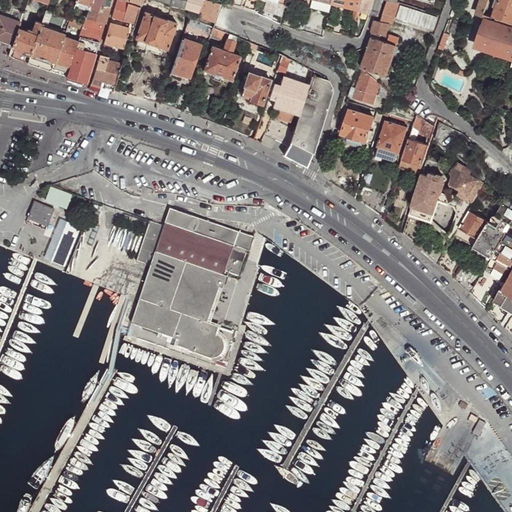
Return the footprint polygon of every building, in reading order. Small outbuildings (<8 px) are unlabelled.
[(131,23),(135,25),(140,7),(117,0),(112,17),(131,23)] [(187,0),(185,8),(193,10),(195,0),(187,0)] [(195,0),(193,10),(200,12),(203,0),(195,0)] [(217,22),(223,4),(209,0),(203,0),(200,12),(199,14),(200,16),(217,22)] [(269,0),(265,16),(273,20),(278,2),(270,0),(269,0)] [(332,0),(331,4),(357,10),(359,0),(332,0)] [(370,13),(373,0),(359,0),(357,10),(370,13)] [(392,25),(399,4),(396,3),(387,0),(380,22),(390,25),(392,25)] [(483,15),(484,14),(488,0),(480,0),(476,12),(483,15)] [(511,0),(497,0),(492,17),(494,18),(503,21),(511,24),(511,0)] [(87,17),(106,23),(110,7),(93,1),(92,5),(87,17)] [(455,1),(450,16),(454,17),(460,3),(455,1)] [(19,28),(21,22),(25,12),(0,3),(0,42),(13,47),(19,28)] [(149,6),(146,12),(158,17),(160,10),(149,6)] [(400,7),(396,19),(434,31),(438,19),(400,7)] [(42,22),(41,25),(47,27),(49,23),(50,23),(53,14),(46,11),(44,18),(42,22)] [(158,17),(146,12),(137,38),(139,39),(166,50),(169,51),(178,25),(166,20),(161,18),(158,17)] [(100,42),(106,23),(87,17),(84,24),(82,30),(79,36),(100,42)] [(60,32),(65,34),(68,26),(70,19),(65,18),(60,32)] [(213,31),(214,27),(191,18),(188,27),(208,33),(209,30),(213,31)] [(502,24),(503,21),(494,18),(492,24),(500,27),(501,24),(502,24)] [(68,26),(82,30),(84,24),(70,19),(68,26)] [(32,32),(38,34),(41,25),(42,22),(36,20),(32,32)] [(385,36),(390,25),(380,22),(375,20),(371,30),(372,37),(387,42),(389,37),(385,36)] [(511,56),(511,30),(500,27),(492,24),(486,22),(478,46),(511,56)] [(111,23),(104,43),(114,45),(120,26),(111,23)] [(31,54),(55,61),(64,36),(65,34),(60,32),(47,27),(41,25),(38,34),(31,54)] [(124,48),(127,49),(133,31),(126,28),(120,26),(114,45),(124,48)] [(210,39),(212,35),(208,33),(188,27),(187,30),(210,39)] [(13,47),(31,54),(38,34),(32,32),(19,28),(13,47)] [(444,33),(438,49),(444,51),(450,35),(444,33)] [(239,37),(231,34),(224,51),(233,54),(239,37)] [(390,34),(389,37),(387,42),(396,45),(399,38),(390,34)] [(55,61),(69,66),(75,47),(77,41),(64,36),(55,61)] [(96,53),(100,42),(79,36),(77,41),(75,47),(96,53)] [(396,45),(387,42),(372,37),(369,47),(393,55),(396,45)] [(164,57),(166,50),(139,39),(137,46),(164,57)] [(184,41),(173,71),(185,75),(189,76),(200,46),(192,43),(184,41)] [(267,49),(251,42),(249,48),(265,54),(267,49)] [(87,82),(96,53),(75,47),(69,66),(65,75),(87,82)] [(240,57),(233,54),(224,51),(213,47),(205,71),(211,73),(214,74),(233,81),(240,57)] [(369,47),(362,68),(386,77),(394,55),(393,55),(369,47)] [(28,63),(52,71),(55,61),(31,54),(28,63)] [(290,58),(284,55),(278,70),(285,73),(289,63),(288,62),(290,58)] [(92,83),(100,86),(102,80),(108,60),(99,58),(92,83)] [(111,83),(116,84),(123,64),(112,61),(109,60),(108,60),(102,80),(111,83)] [(52,71),(65,75),(69,66),(55,61),(52,71)] [(313,77),(315,72),(308,68),(305,72),(313,77)] [(376,95),(379,83),(363,70),(358,85),(357,89),(376,95)] [(243,92),(244,92),(253,96),(251,99),(262,104),(270,81),(250,72),(243,92)] [(273,108),(299,119),(310,85),(284,76),(281,86),(275,83),(269,99),(275,101),(273,108)] [(333,91),(330,85),(326,81),(313,77),(310,85),(299,119),(295,131),(290,145),(284,155),(307,167),(314,151),(333,91)] [(374,100),(376,95),(357,89),(354,98),(372,104),(374,99),(374,100)] [(349,108),(342,133),(366,140),(374,117),(349,108)] [(424,119),(418,113),(414,125),(431,137),(434,126),(424,119)] [(233,132),(245,136),(251,120),(240,116),(233,132)] [(273,150),(283,125),(270,119),(260,143),(273,150)] [(379,145),(399,152),(407,127),(386,120),(378,145),(379,145)] [(439,122),(434,138),(444,146),(455,141),(462,132),(452,127),(439,122)] [(273,150),(284,155),(290,145),(295,131),(283,125),(273,150)] [(412,139),(409,138),(403,158),(421,166),(422,164),(427,145),(412,139)] [(396,160),(399,152),(379,145),(376,154),(396,160)] [(421,166),(403,158),(400,166),(419,173),(421,166)] [(327,180),(330,181),(332,178),(335,177),(331,161),(329,159),(324,168),(323,172),(324,177),(327,180)] [(455,167),(454,166),(450,173),(452,178),(449,185),(460,191),(458,195),(474,203),(475,201),(478,197),(485,184),(470,175),(472,171),(463,166),(462,169),(461,170),(455,167)] [(434,178),(433,178),(434,175),(429,173),(428,176),(422,174),(409,215),(420,218),(430,221),(437,201),(440,202),(443,194),(441,193),(444,184),(443,183),(444,181),(442,177),(437,176),(434,178)] [(45,201),(68,210),(72,199),(49,190),(45,201)] [(366,206),(380,216),(387,195),(372,190),(366,206)] [(77,210),(90,215),(93,208),(80,202),(77,210)] [(511,223),(511,221),(511,204),(511,207),(503,202),(495,215),(496,215),(507,221),(511,223)] [(27,219),(46,227),(52,212),(33,204),(27,219)] [(225,269),(239,231),(171,206),(163,227),(151,261),(129,322),(131,322),(177,339),(175,344),(209,356),(212,356),(213,355),(215,354),(217,353),(218,351),(219,350),(221,347),(221,345),(221,342),(221,340),(220,338),(220,336),(217,333),(216,332),(214,331),(212,331),(215,323),(207,320),(225,269)] [(389,223),(397,230),(403,214),(395,207),(389,223)] [(470,210),(459,228),(478,238),(488,220),(472,212),(470,210)] [(493,219),(492,222),(503,228),(506,223),(507,221),(496,215),(493,219)] [(51,263),(68,220),(60,217),(43,260),(51,263)] [(82,225),(68,220),(51,263),(65,268),(82,225)] [(492,222),(488,220),(478,238),(496,248),(507,230),(503,228),(492,222)] [(145,259),(151,261),(163,227),(148,221),(133,262),(143,265),(145,259)] [(427,237),(407,221),(402,234),(418,248),(423,243),(427,237)] [(511,233),(507,231),(507,230),(496,248),(511,256),(511,233)] [(250,235),(239,231),(225,269),(234,272),(242,249),(245,250),(250,235)] [(446,235),(451,243),(455,234),(452,232),(448,236),(447,235),(446,235)] [(496,248),(478,238),(474,244),(473,247),(491,257),(496,248)] [(423,252),(438,265),(445,253),(432,241),(428,246),(423,252)] [(423,252),(428,246),(423,243),(418,248),(423,252)] [(438,265),(454,279),(465,260),(449,245),(445,253),(438,265)] [(511,262),(511,256),(496,248),(491,257),(498,260),(509,267),(511,262)] [(465,260),(454,279),(458,283),(468,292),(473,283),(479,272),(465,260)] [(506,273),(509,267),(498,260),(494,267),(506,273)] [(485,309),(501,282),(488,269),(477,288),(472,296),(479,303),(485,309)] [(493,300),(501,305),(501,306),(511,312),(511,272),(502,290),(500,288),(493,300)]
